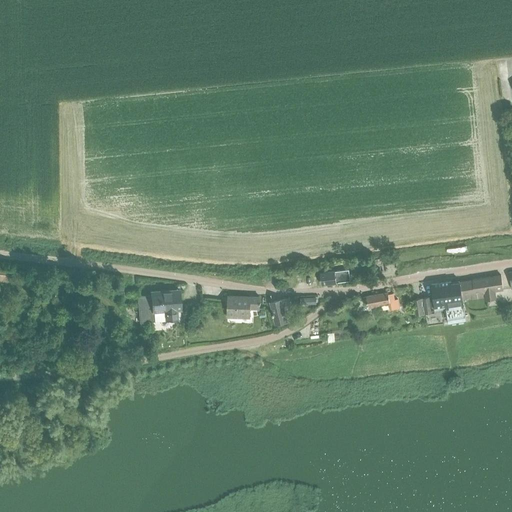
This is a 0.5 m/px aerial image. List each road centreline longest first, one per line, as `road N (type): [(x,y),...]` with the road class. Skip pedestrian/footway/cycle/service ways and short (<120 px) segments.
road 1 (unclassified): [(0,376),(269,337),(344,290)]
road 2 (unclassified): [(0,254),(244,288),(344,290)]
road 3 (unclassified): [(344,290),(511,263)]
